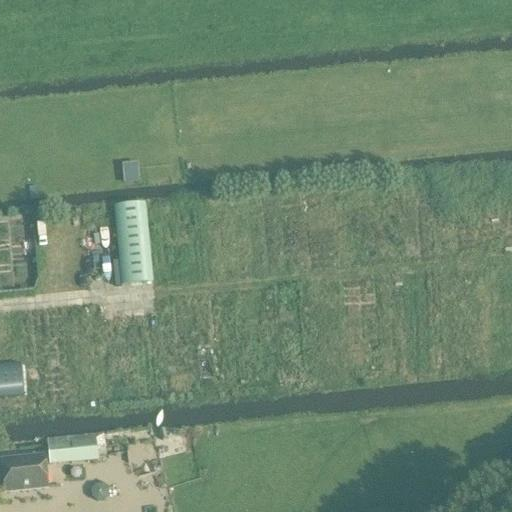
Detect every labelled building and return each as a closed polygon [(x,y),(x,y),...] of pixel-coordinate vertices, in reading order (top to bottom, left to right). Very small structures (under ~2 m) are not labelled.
[(145,205),(114,208),(119,262),(121,284),(115,284),(116,289),(153,285),(145,205)] [(21,366),(0,367),(0,399),(24,397),(21,366)] [(98,462),(95,437),(47,442),(50,466),(98,462)] [(5,494),(48,490),(45,461),(3,465),(5,494)] [(97,486),(92,491),(93,498),(98,502),(104,502),(109,497),(108,490),(103,486),(97,486)]
